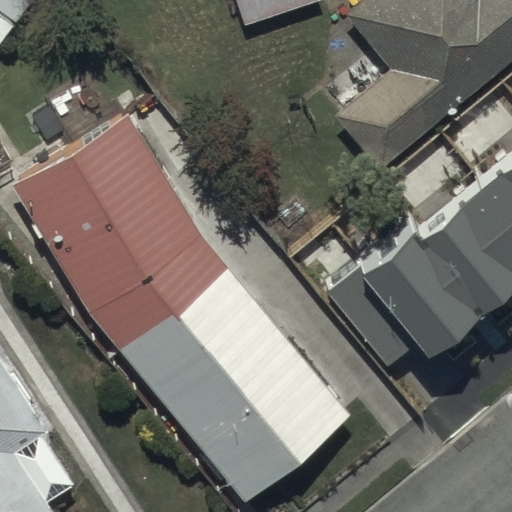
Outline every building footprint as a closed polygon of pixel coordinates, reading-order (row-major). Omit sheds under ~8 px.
[(240,0),(244,9),(272,0),(240,0)] [(511,35),(511,0),(343,0),(387,49),(332,97),(380,151),(511,35)] [(222,250),(120,93),(8,165),(83,293),(111,327),(239,478),(339,398),(222,250)] [(511,104),(493,120),(511,143),(511,104)] [(451,234),(398,168),(306,243),(359,308),(451,234)] [(0,511),(36,511),(57,500),(46,482),(71,467),(0,353),(0,511)]
